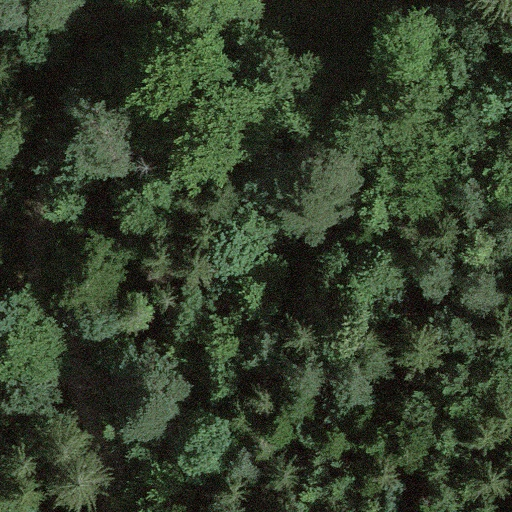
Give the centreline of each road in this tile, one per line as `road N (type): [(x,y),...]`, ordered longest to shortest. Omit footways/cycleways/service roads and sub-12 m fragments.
road 1 (track): [(511,60),(317,176),(95,420)]
road 2 (track): [(117,511),(95,420),(43,301),(36,233),(114,0)]
